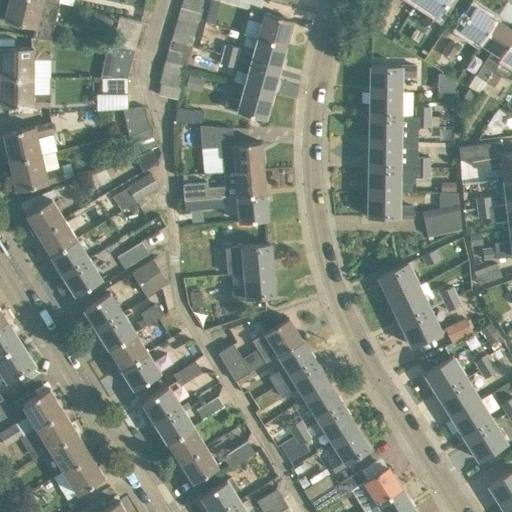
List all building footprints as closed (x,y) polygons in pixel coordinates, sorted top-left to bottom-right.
[(59,3),(46,0),(8,0),(4,20),(34,27),(32,37),(50,39),(52,32),(59,3)] [(182,0),(180,8),(201,14),(203,3),(192,0),(182,0)] [(448,0),(417,0),(417,1),(429,9),(421,22),(430,28),(448,0)] [(450,19),(434,44),(424,59),(442,71),(450,58),(457,47),(450,42),(459,28),(480,43),(496,20),(474,5),(461,25),(450,19)] [(180,8),(177,19),(198,26),(201,14),(180,8)] [(262,23),(258,37),(285,45),(292,20),(251,8),(248,19),(262,23)] [(119,29),(138,33),(141,22),(121,18),(119,29)] [(198,26),(177,19),(173,31),(195,37),(198,26)] [(511,40),(511,30),(496,20),(480,43),(492,50),(476,75),(485,81),(493,70),(502,57),(511,40)] [(134,50),(138,33),(119,29),(115,47),(134,50)] [(173,31),(171,40),(192,47),(195,37),(173,31)] [(32,37),(33,47),(0,47),(0,76),(33,77),(33,59),(50,59),(50,47),(50,39),(32,37)] [(285,45),(258,37),(251,62),(278,69),(285,45)] [(192,47),(171,40),(168,50),(190,56),(192,47)] [(511,40),(502,57),(493,70),(485,81),(493,87),(501,75),(505,78),(511,66),(511,40)] [(237,58),(240,49),(225,45),(223,54),(237,58)] [(108,47),(101,77),(127,77),(134,50),(115,47),(108,47)] [(187,67),(190,56),(168,50),(165,60),(187,67)] [(237,58),(223,54),(220,63),(235,67),(237,58)] [(185,76),(187,67),(165,60),(162,70),(185,76)] [(271,94),(278,69),(251,62),(245,86),(271,94)] [(371,65),(370,89),(400,90),(400,77),(415,77),(415,66),(371,65)] [(159,83),(161,83),(182,88),(185,76),(162,70),(159,83)] [(438,74),(438,91),(454,91),(454,82),(442,74),(438,74)] [(33,77),(0,76),(0,103),(0,105),(50,106),(50,94),(33,94),(33,77)] [(127,77),(101,77),(101,107),(127,106),(127,79),(127,77)] [(158,95),(179,100),(182,88),(161,83),(158,95)] [(271,94),(245,86),(241,101),(226,97),(223,107),(264,119),(271,94)] [(400,90),(370,89),(370,115),(400,116),(400,90)] [(414,116),(430,116),(430,106),(414,106),(414,116)] [(201,111),(176,108),(175,121),(199,124),(201,111)] [(414,116),(400,116),(370,115),(369,141),(417,142),(417,127),(430,127),(430,116),(414,116)] [(130,132),(149,128),(147,117),(127,121),(130,132)] [(9,162),(41,154),(37,137),(54,134),(51,122),(3,133),(9,162)] [(224,171),(263,168),(260,142),(232,145),(230,127),(200,125),(201,148),(218,147),(219,157),(222,156),(224,171)] [(149,129),(128,137),(135,155),(157,147),(149,129)] [(369,141),(369,166),(429,167),(429,158),(417,157),(417,142),(369,141)] [(511,152),(503,153),(502,142),(459,147),(460,159),(471,157),(472,167),(484,165),(485,169),(502,167),(504,179),(511,178),(511,152)] [(41,154),(9,162),(16,190),(64,179),(62,168),(45,171),(41,154)] [(368,192),(399,193),(415,193),(416,177),(429,177),(429,167),(369,166),(368,192)] [(222,197),(237,196),(237,195),(265,193),(263,168),(224,171),(225,186),(207,188),(206,182),(183,184),(184,200),(222,197)] [(150,173),(128,186),(136,200),(158,186),(150,173)] [(413,205),(398,205),(399,193),(368,192),(368,217),(412,218),(413,205)] [(265,193),(237,195),(237,196),(240,222),(267,220),(265,193)] [(439,193),(438,207),(422,211),(429,237),(461,230),(458,194),(439,193)] [(222,197),(184,200),(185,210),(223,207),(222,197)] [(476,208),(492,206),(490,197),(475,198),(476,208)] [(39,234),(64,219),(51,198),(26,214),(39,234)] [(467,235),(469,235),(481,233),(479,218),(490,217),(491,222),(509,220),(510,230),(511,229),(511,203),(507,205),(492,206),(476,208),(464,210),(467,235)] [(51,254),(76,239),(64,219),(39,234),(51,254)] [(483,259),(511,255),(511,229),(510,230),(511,242),(494,244),(494,248),(482,250),(483,259)] [(76,239),(51,254),(63,274),(88,258),(76,239)] [(149,254),(141,242),(117,257),(125,269),(149,254)] [(244,272),(272,270),(269,243),(242,246),(244,272)] [(231,265),(243,263),(241,244),(229,246),(231,265)] [(435,250),(421,256),(425,265),(439,259),(435,250)] [(88,258),(63,274),(76,294),(101,279),(88,258)] [(167,283),(152,259),(131,272),(146,296),(167,283)] [(390,300),(419,286),(407,262),(378,276),(390,300)] [(474,270),(477,279),(479,284),(501,276),(496,262),(474,270)] [(274,296),(272,270),(244,272),(246,287),(231,289),(232,300),(274,296)] [(390,300),(400,323),(430,309),(419,286),(390,300)] [(439,293),(442,302),(457,295),(453,287),(439,293)] [(97,328),(122,312),(109,292),(84,308),(97,328)] [(457,295),(442,302),(446,311),(461,304),(457,295)] [(430,309),(400,323),(412,346),(441,332),(430,309)] [(97,328),(109,348),(135,332),(122,312),(97,328)] [(252,340),(265,362),(278,354),(278,355),(302,340),(288,318),(252,340)] [(465,318),(444,327),(451,341),(472,332),(465,318)] [(0,324),(0,354),(20,342),(7,320),(0,324)] [(109,348),(122,368),(147,352),(135,332),(109,348)] [(315,361),(302,340),(278,355),(291,376),(315,361)] [(20,342),(0,354),(0,372),(1,371),(7,381),(34,364),(20,342)] [(233,343),(217,353),(234,381),(250,372),(233,343)] [(438,395),(466,378),(478,370),(473,362),(464,348),(452,356),(425,373),(438,395)] [(147,352),(122,368),(134,388),(160,372),(147,352)] [(478,370),(492,362),(486,354),(473,362),(478,370)] [(179,385),(202,372),(195,361),(177,371),(173,374),(179,385)] [(329,383),(315,361),(291,376),(292,376),(277,385),(266,392),(253,400),(261,411),(299,388),(305,398),(329,383)] [(497,370),(492,362),(478,370),(483,379),(497,370)] [(438,395),(452,417),(479,400),(466,378),(438,395)] [(305,398),(319,420),(342,405),(329,383),(305,398)] [(155,422),(181,406),(168,386),(143,402),(155,422)] [(36,427),(63,411),(49,388),(22,405),(36,427)] [(201,421),(204,419),(223,407),(216,397),(195,410),(201,421)] [(505,414),(511,409),(511,397),(500,405),(505,414)] [(452,417),(465,438),(493,421),(479,400),(452,417)] [(356,427),(342,405),(319,420),(332,441),(356,427)] [(155,422),(168,442),(193,426),(181,406),(155,422)] [(76,432),(63,411),(36,427),(50,449),(76,432)] [(291,437),(304,429),(298,420),(286,428),(291,437)] [(493,421),(465,438),(479,460),(506,443),(493,421)] [(0,433),(0,438),(5,446),(22,436),(14,424),(0,433)] [(168,442),(180,461),(205,446),(193,426),(168,442)] [(332,441),(340,454),(328,462),(334,471),(370,449),(356,427),(332,441)] [(309,437),(304,429),(291,437),(292,438),(280,445),(290,462),(307,451),(301,442),(309,437)] [(90,454),(76,432),(50,449),(63,471),(90,454)] [(229,469),(253,454),(246,442),(221,457),(229,469)] [(205,446),(180,461),(193,482),(218,466),(205,446)] [(90,454),(63,471),(77,493),(104,477),(90,454)] [(370,490),(378,503),(401,488),(387,466),(351,489),(357,498),(370,490)] [(502,506),(511,499),(511,469),(488,484),(502,506)] [(310,500),(334,485),(327,475),(303,490),(310,500)] [(345,478),(334,485),(310,500),(316,511),(351,489),(345,478)] [(201,495),(211,511),(227,511),(241,503),(226,480),(201,495)] [(276,488),(257,500),(264,511),(283,500),(276,488)] [(378,503),(383,511),(410,511),(414,509),(401,488),(378,503)] [(511,511),(511,499),(502,506),(505,511),(511,511)] [(125,511),(119,500),(100,511),(125,511)] [(267,511),(289,511),(291,511),(284,501),(267,511)] [(246,511),(241,503),(227,511),(246,511)]
